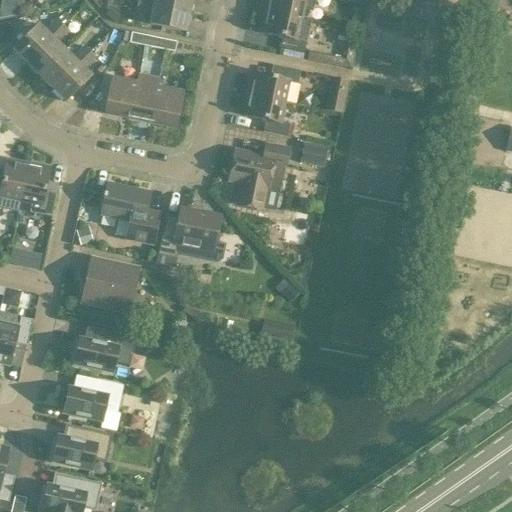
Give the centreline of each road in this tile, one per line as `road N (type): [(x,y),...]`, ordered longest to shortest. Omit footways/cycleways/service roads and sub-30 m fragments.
road 1 (residential): [(79,151),(192,165),(230,0)]
road 2 (residential): [(0,412),(18,416),(48,285)]
road 3 (residential): [(48,285),(79,151)]
